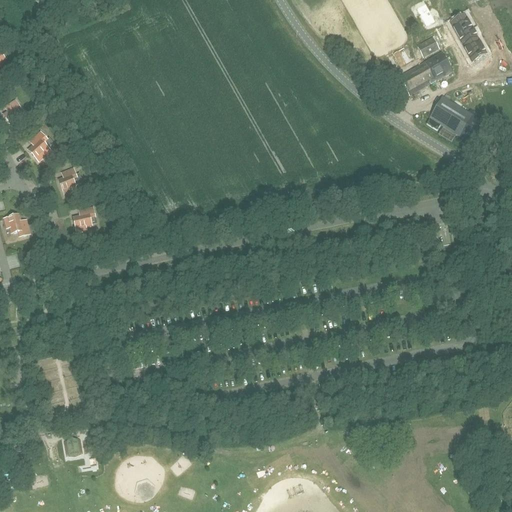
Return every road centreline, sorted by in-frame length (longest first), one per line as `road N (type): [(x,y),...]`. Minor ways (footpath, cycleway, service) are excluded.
road 1 (unclassified): [(0,292),(492,190)]
road 2 (unclassified): [(492,190),(348,84),(281,0)]
